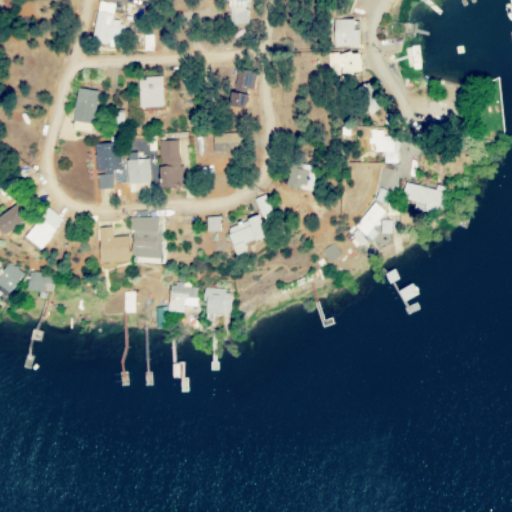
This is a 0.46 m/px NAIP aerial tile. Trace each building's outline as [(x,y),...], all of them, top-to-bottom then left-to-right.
[(246,25),(245,0),(224,0),(225,25),(246,25)] [(110,4),(95,2),(87,43),(116,48),(120,24),(107,21),(110,4)] [(352,20),(332,19),(332,46),(358,47),(358,30),(352,30),(352,20)] [(140,52),(150,51),(149,36),(140,36),(140,52)] [(406,70),(419,69),(417,47),(404,48),(406,70)] [(358,52),(326,54),(327,75),(359,74),(358,52)] [(229,107),(243,109),(246,90),(251,90),(253,73),(233,70),(229,107)] [(137,108),(160,107),(159,77),(136,78),(137,108)] [(368,115),(378,108),(371,98),(375,95),(366,82),(352,92),(368,115)] [(94,91),(74,89),(72,122),(92,123),(94,91)] [(70,129),(87,133),(89,125),(72,122),(70,129)] [(395,164),(396,137),(381,136),(382,130),(367,130),(367,144),(372,144),(372,152),(383,152),(382,164),(395,164)] [(211,134),(212,152),(238,151),(237,133),(211,134)] [(157,142),(159,188),(180,187),(178,141),(157,142)] [(111,189),(110,170),(117,170),(116,143),(92,144),(94,174),(95,190),(111,189)] [(135,160),(135,153),(125,153),(126,184),(148,183),(147,159),(135,160)] [(284,187),(310,192),(314,167),(288,163),(284,187)] [(421,187),(404,183),(400,199),(414,202),(412,209),(439,215),(444,187),(422,183),(421,187)] [(253,199),(261,219),(271,215),(264,195),(253,199)] [(377,233),(372,229),(383,210),(370,202),(354,228),(372,240),(377,233)] [(0,234),(2,237),(26,219),(15,204),(0,215),(0,234)] [(25,239),(43,250),(61,218),(44,208),(25,239)] [(159,258),(159,218),(128,217),(127,231),(131,231),(130,257),(159,258)] [(205,232),(219,232),(218,217),(204,218),(205,232)] [(234,256),(245,252),(243,245),(264,238),(257,217),(225,227),(234,256)] [(379,234),(390,234),(390,221),(380,220),(379,234)] [(127,237),(110,237),(110,228),(97,228),(97,263),(128,262),(127,237)] [(359,246),(366,241),(357,231),(351,236),(359,246)] [(339,256),(332,244),(320,251),(327,263),(339,256)] [(0,264),(0,287),(10,293),(21,272),(1,262),(0,264)] [(26,291),(51,292),(51,274),(26,273),(26,291)] [(195,306),(195,287),(181,287),(181,284),(167,284),(167,308),(154,308),(154,328),(165,328),(165,313),(182,313),(182,306),(195,306)] [(229,290),(203,290),(203,320),(211,321),(212,314),(228,315),(229,290)]
